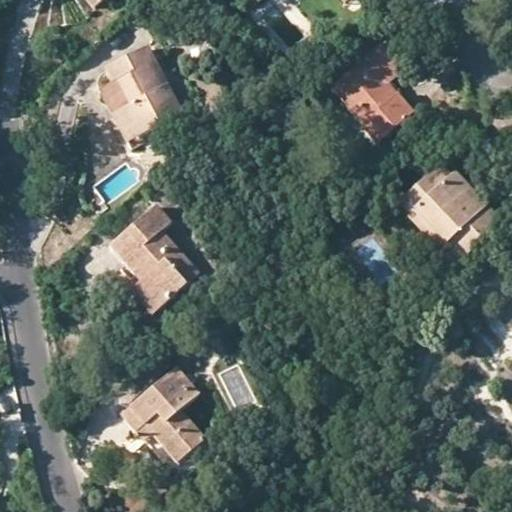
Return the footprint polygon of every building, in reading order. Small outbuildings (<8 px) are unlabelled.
[(86,0),(95,10),(103,3),(100,0),(86,0)] [(372,121),(389,139),(416,114),(389,85),(405,70),(382,45),(334,90),(367,126),(372,121)] [(117,87),(144,137),(184,115),(148,49),(108,70),(117,87)] [(150,148),(144,137),(117,87),(104,95),(136,155),(150,148)] [(380,147),(389,139),(372,121),(367,126),(363,129),(380,147)] [(420,209),(466,259),(503,223),(457,174),(454,178),(442,166),(403,203),(414,215),(420,209)] [(144,282),(165,307),(201,274),(163,233),(173,225),(158,208),(113,248),(144,282)] [(458,266),(466,259),(420,209),(414,215),(411,217),(458,266)] [(154,317),(165,307),(144,282),(132,293),(154,317)] [(148,427),(155,435),(180,464),(208,440),(183,411),(201,396),(178,369),(125,417),(139,434),(148,427)] [(147,443),(155,435),(148,427),(139,434),(147,443)]
